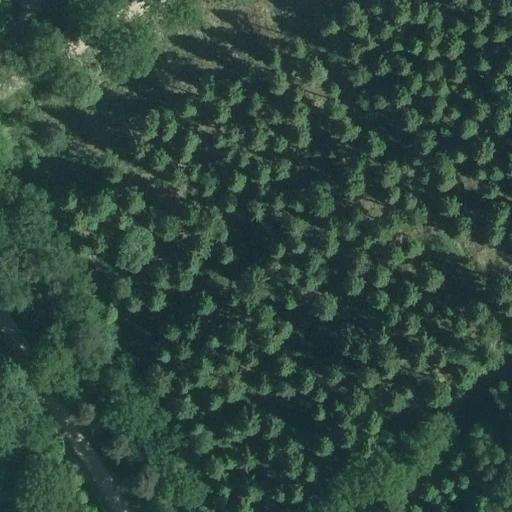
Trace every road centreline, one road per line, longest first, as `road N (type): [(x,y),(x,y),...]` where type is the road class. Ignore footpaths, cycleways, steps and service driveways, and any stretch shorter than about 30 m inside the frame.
road 1 (track): [(0,317),(121,511)]
road 2 (track): [(0,93),(155,0)]
